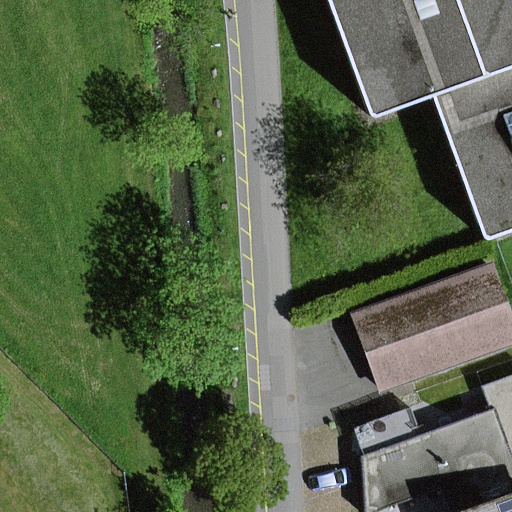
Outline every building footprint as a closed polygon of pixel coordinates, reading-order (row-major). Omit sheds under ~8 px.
[(511,0),(325,0),(366,114),(374,117),(430,97),(481,237),(485,240),(511,230),(511,0)] [(511,343),(511,326),(490,267),(354,317),(382,392),(511,343)] [(511,511),(511,376),(481,388),(490,411),(421,436),(362,457),(361,458),(364,511),(378,511),(439,490),(450,486),(459,511),(511,511)] [(362,457),(421,436),(410,408),(352,429),(362,457)] [(446,511),(459,511),(450,486),(439,490),(446,511)]
